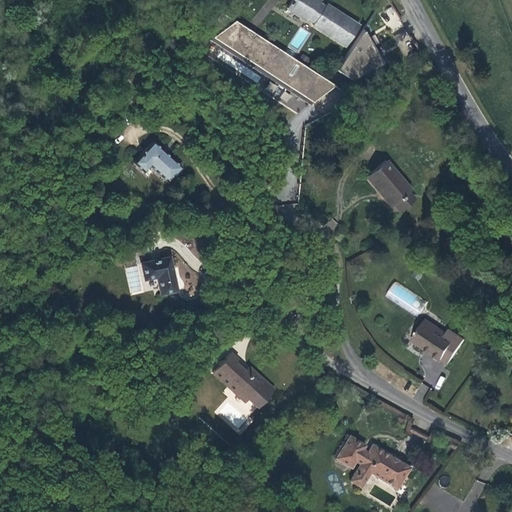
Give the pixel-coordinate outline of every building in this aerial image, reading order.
[(338,39),(347,44),(358,27),(341,16),(340,18),(333,13),(334,11),(325,5),(324,7),(320,4),(321,2),(318,0),(292,0),(288,8),(308,21),(309,19),(314,22),(313,24),(321,30),(322,28),(330,33),(329,35),(337,41),(338,39)] [(208,40),(309,101),(330,84),(230,22),(208,40)] [(378,62),(358,29),(332,69),(347,79),(378,62)] [(306,104),(309,101),(208,40),(205,42),(306,104)] [(287,103),(292,95),(284,91),(279,99),(287,103)] [(155,135),(132,151),(140,162),(147,156),(164,179),(179,168),(155,135)] [(386,155),(369,169),(385,187),(382,190),(391,201),(394,198),(408,185),(411,183),(386,155)] [(385,187),(369,169),(366,172),(382,190),(385,187)] [(414,192),(408,185),(394,198),(400,205),(414,192)] [(172,289),(163,256),(135,263),(139,278),(151,276),(155,293),(172,289)] [(386,303),(418,322),(427,306),(395,287),(386,303)] [(427,323),(425,326),(446,339),(447,337),(427,323)] [(422,339),(417,348),(443,364),(445,360),(453,365),(467,343),(450,332),(447,337),(446,339),(425,326),(419,337),(422,339)] [(413,346),(417,348),(422,339),(419,337),(413,346)] [(234,357),(226,349),(207,368),(228,390),(232,387),(242,397),(259,379),(244,365),(241,369),(231,360),(234,357)] [(445,360),(443,364),(451,369),(453,365),(445,360)] [(344,478),(354,484),(363,469),(390,486),(402,467),(405,469),(407,465),(385,451),(383,456),(365,445),(360,452),(355,449),(358,445),(343,436),(330,457),(344,466),(348,460),(353,463),(344,478)] [(438,481),(443,486),(450,481),(445,475),(438,481)]
